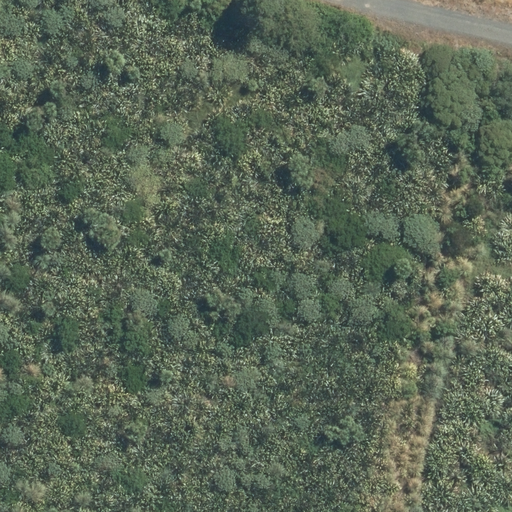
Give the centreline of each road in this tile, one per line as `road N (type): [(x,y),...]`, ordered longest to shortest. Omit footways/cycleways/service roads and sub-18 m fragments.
road 1 (track): [(398,511),(431,332),(508,35)]
road 2 (track): [(511,36),(350,0)]
